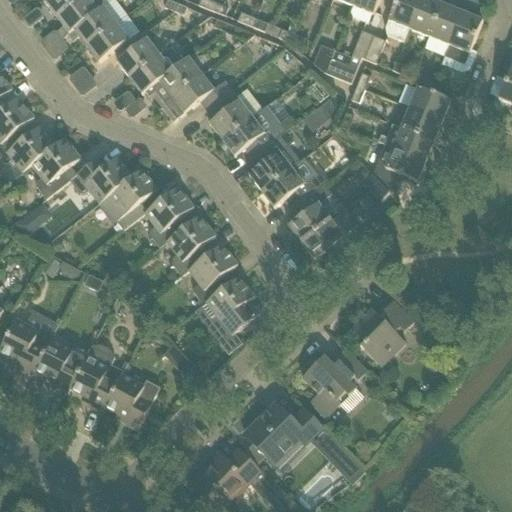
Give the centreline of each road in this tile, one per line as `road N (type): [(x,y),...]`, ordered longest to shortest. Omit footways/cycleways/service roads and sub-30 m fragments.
road 1 (residential): [(285,286),(205,169),(72,115),(0,20)]
road 2 (residential): [(285,286),(321,285),(442,192),(509,25),(502,0)]
road 3 (residential): [(109,499),(270,341),(285,286)]
road 4 (residential): [(109,499),(0,442)]
